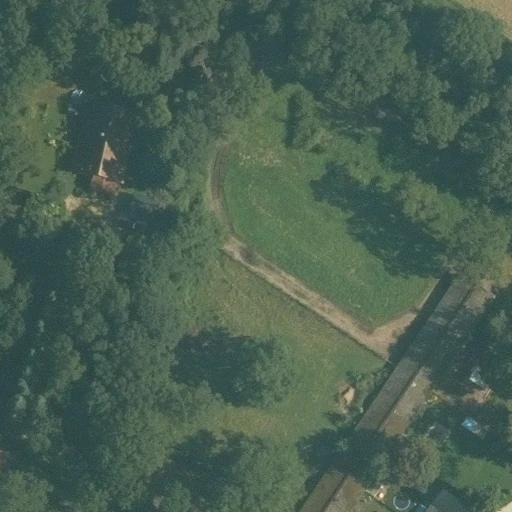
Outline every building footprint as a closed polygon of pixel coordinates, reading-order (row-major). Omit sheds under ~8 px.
[(268,97),(260,91),(248,109),(256,115),(268,97)] [(134,117),(91,107),(77,174),(89,178),(91,189),(99,190),(107,182),(119,184),(134,117)] [(21,212),(0,209),(0,220),(19,224),(21,212)] [(157,246),(131,238),(118,275),(145,284),(157,246)] [(460,275),(351,436),(384,458),(493,298),(460,275)] [(480,365),(493,374),(500,364),(486,355),(480,365)] [(470,383),(487,388),(492,373),(475,368),(470,383)] [(348,511),(376,471),(343,448),(300,511),(348,511)]
